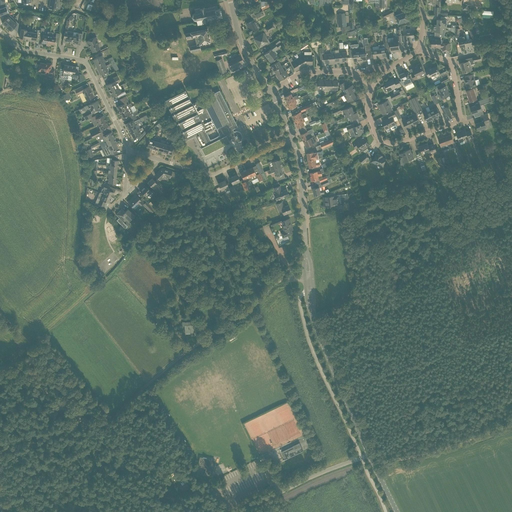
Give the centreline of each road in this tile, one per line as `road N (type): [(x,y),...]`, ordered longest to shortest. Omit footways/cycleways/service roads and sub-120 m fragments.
road 1 (unclassified): [(79,511),(117,412),(275,282),(304,278)]
road 2 (residential): [(372,85),(368,110),(381,139),(396,143),(456,121),(450,63),(417,49)]
road 3 (residential): [(128,150),(85,62),(22,50),(0,30)]
road 4 (tertiary): [(369,454),(312,315)]
road 5 (residential): [(156,158),(214,174),(292,138)]
road 6 (unclassified): [(374,465),(511,422)]
road 7 (unclassified): [(247,510),(369,454)]
